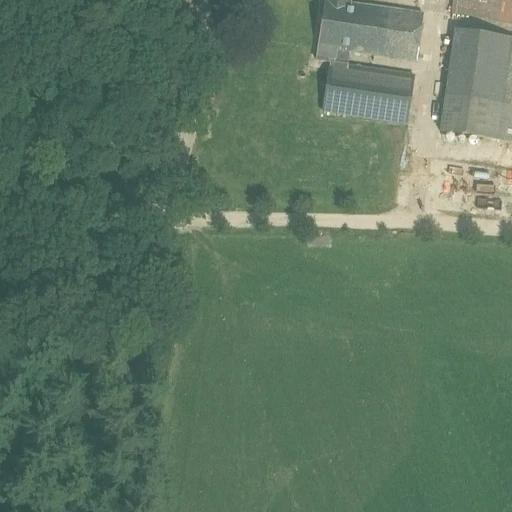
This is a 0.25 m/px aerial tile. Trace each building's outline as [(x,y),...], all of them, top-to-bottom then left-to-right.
[(412,76),(348,66),(350,53),(416,64),(423,15),(351,5),(351,0),(401,0),(409,1),(409,0),(327,0),(327,1),(325,1),(316,61),(330,63),(323,112),(405,124),(412,76)] [(511,26),(511,0),(453,0),(452,16),(511,26)] [(441,133),(511,143),(511,40),(456,32),(441,133)] [(393,158),(394,143),(364,141),(363,155),(393,158)] [(414,196),(414,213),(431,212),(430,195),(414,196)]
